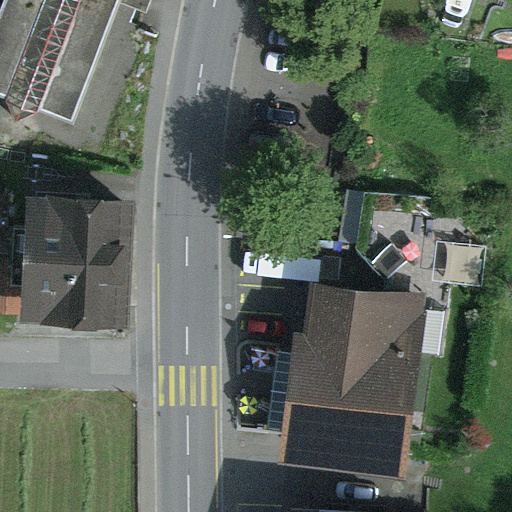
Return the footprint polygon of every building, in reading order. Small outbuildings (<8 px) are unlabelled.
[(11,0),(0,32),(0,84),(69,110),(108,0),(11,0)] [(11,173),(0,173),(0,217),(11,217),(11,173)] [(122,198),(35,194),(31,301),(118,304),(122,198)] [(273,448),(406,466),(427,288),(311,264),(273,448)] [(309,485),(306,511),(401,511),(403,491),(309,485)]
